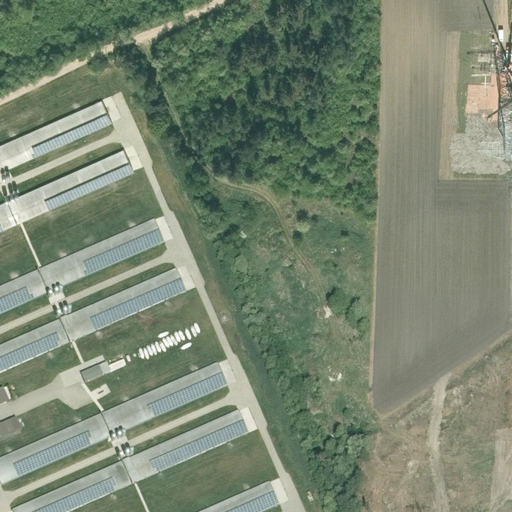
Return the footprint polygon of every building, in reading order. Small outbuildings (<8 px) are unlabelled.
[(102,92),(0,136),(0,164),(113,116),(102,92)] [(125,142),(0,196),(0,225),(135,166),(125,142)] [(158,208),(0,277),(0,305),(168,232),(158,208)] [(179,259),(0,337),(0,365),(190,283),(179,259)] [(221,354),(0,450),(0,479),(232,378),(221,354)] [(80,376),(83,384),(115,373),(112,364),(80,376)] [(0,393),(0,407),(10,404),(5,391),(0,393)] [(242,401),(4,504),(7,511),(51,511),(252,425),(242,401)] [(0,426),(0,441),(0,442),(23,434),(19,420),(0,426)] [(272,471),(178,511),(243,511),(283,495),(272,471)]
